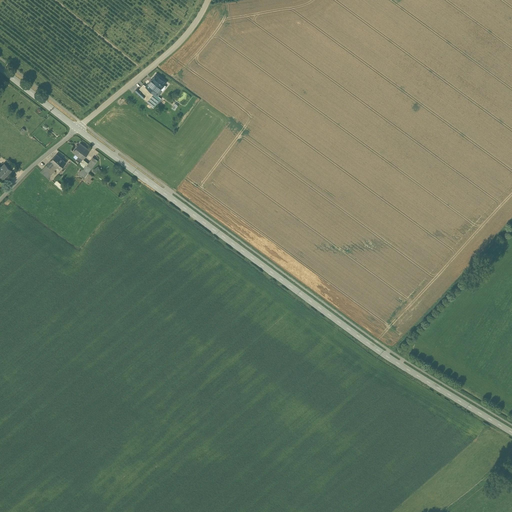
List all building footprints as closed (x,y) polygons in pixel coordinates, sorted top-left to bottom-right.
[(156,74),(146,86),(158,96),(168,84),(156,74)] [(137,89),(135,91),(143,98),(145,96),(137,89)] [(154,93),(147,102),(155,108),(162,99),(154,93)] [(90,150),(78,142),(72,152),(84,160),(90,150)] [(68,163),(56,154),(50,162),(62,171),(68,163)] [(91,158),(85,169),(90,172),(97,162),(91,158)] [(50,163),(41,172),(47,178),(56,169),(50,163)] [(4,164),(1,168),(0,167),(0,176),(4,179),(12,170),(4,164)] [(82,169),(79,174),(84,178),(87,173),(82,169)] [(84,178),(83,180),(89,184),(91,180),(91,179),(93,177),(87,173),(84,178)]
